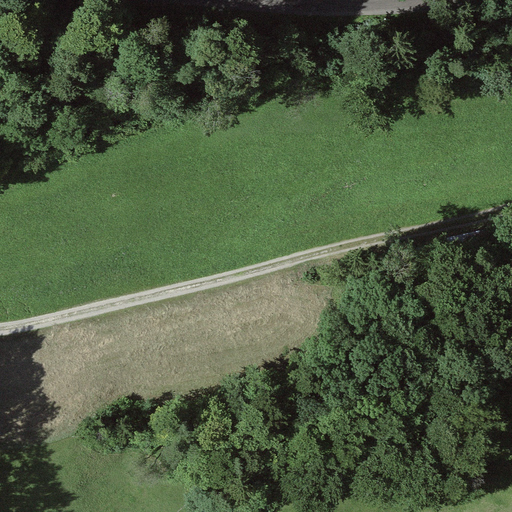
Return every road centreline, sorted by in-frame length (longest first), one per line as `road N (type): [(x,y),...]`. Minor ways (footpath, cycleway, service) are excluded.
road 1 (track): [(0,328),(511,209)]
road 2 (unclassified): [(424,0),(240,0)]
